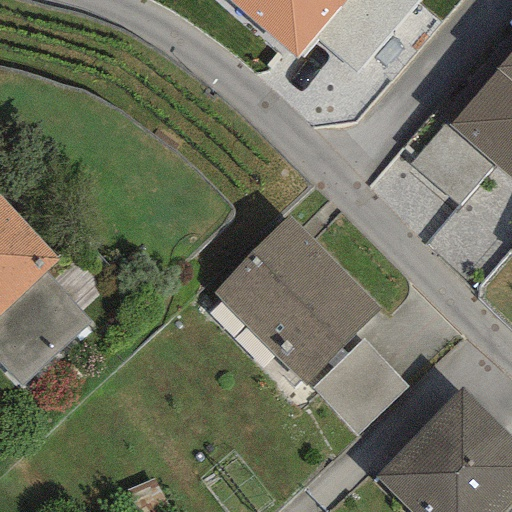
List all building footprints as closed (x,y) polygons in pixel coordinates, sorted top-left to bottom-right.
[(413,0),(226,0),(288,54),(303,36),(347,75),(413,0)] [(511,58),(478,97),(464,85),(437,115),(511,181),(511,58)] [(58,271),(0,208),(0,357),(28,387),(92,328),(48,280),(58,271)] [(377,316),(287,225),(211,299),(353,442),(405,391),(354,339),(377,316)] [(509,511),(511,509),(511,445),(460,397),(375,486),(402,511),(509,511)]
